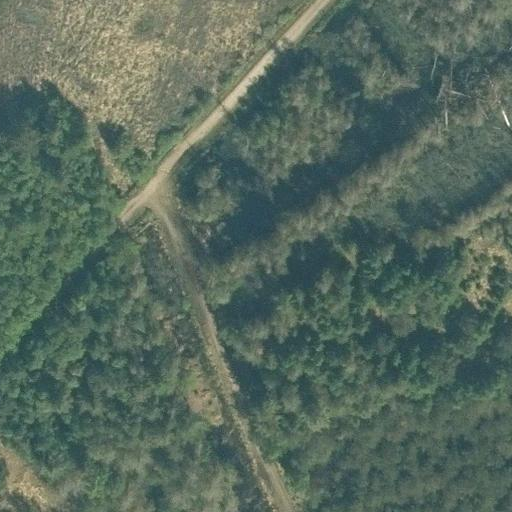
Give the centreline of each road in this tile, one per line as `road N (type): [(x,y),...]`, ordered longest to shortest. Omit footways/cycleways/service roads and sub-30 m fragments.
road 1 (track): [(289,511),(154,182)]
road 2 (track): [(323,0),(154,182)]
road 3 (track): [(154,182),(0,350)]
